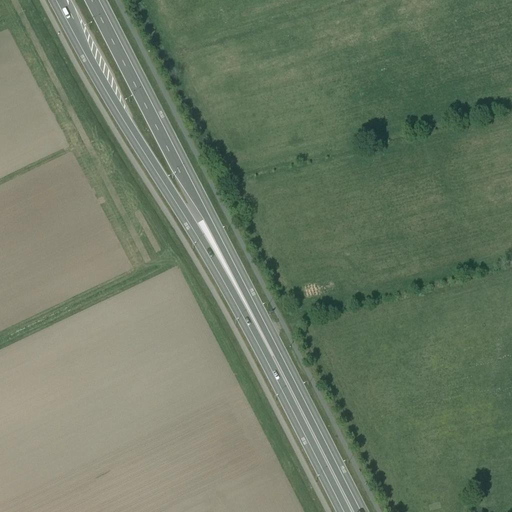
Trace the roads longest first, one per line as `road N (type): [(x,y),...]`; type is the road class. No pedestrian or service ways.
road 1 (primary): [(58,0),(269,366),(343,511)]
road 2 (primary): [(361,511),(91,0)]
